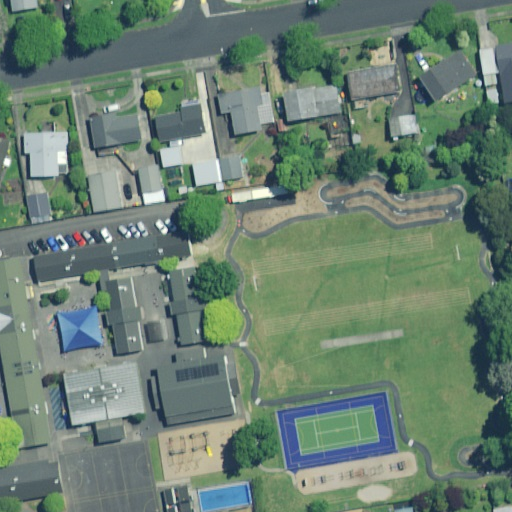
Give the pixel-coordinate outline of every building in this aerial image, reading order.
[(38,8),(36,0),(11,0),(13,12),(38,8)] [(511,103),(511,44),(481,50),(488,86),(501,83),(506,104),(511,103)] [(477,76),(461,51),(421,78),(438,102),(477,76)] [(401,93),(397,66),(349,74),(355,109),(367,107),(366,98),(401,93)] [(342,113),(337,85),(285,94),(289,122),(342,113)] [(497,89),(487,91),(490,107),(500,105),(497,89)] [(257,105),(255,90),(221,95),(223,113),(234,112),(236,134),(262,131),(261,124),(275,123),(272,104),(257,105)] [(206,134),(200,101),(180,105),(181,112),(155,117),(161,143),(206,134)] [(117,119),(116,114),(90,118),(96,149),(142,141),(138,115),(117,119)] [(418,133),(414,114),(403,117),(390,120),(394,138),(418,133)] [(54,124),(44,124),(44,134),(25,134),(25,154),(32,154),(32,177),(59,177),(59,164),(68,164),(68,133),(54,133),(54,124)] [(358,131),(334,135),(336,147),(360,144),(358,131)] [(0,176),(4,166),(10,168),(13,159),(6,157),(12,141),(0,137),(0,176)] [(183,164),(180,147),(161,150),(164,168),(183,164)] [(223,181),(219,160),(217,161),(194,165),(197,186),(217,183),(218,191),(224,190),(223,181)] [(160,166),(140,169),(145,205),(166,201),(160,166)] [(122,208),(116,172),(88,177),(94,213),(122,208)] [(51,215),(47,193),(27,196),(31,218),(51,215)] [(188,230),(112,243),(117,269),(192,256),(188,230)] [(111,244),(33,257),(37,282),(115,269),(111,244)] [(51,444),(18,259),(0,261),(0,365),(15,450),(51,444)] [(194,267),(166,271),(179,349),(207,344),(194,267)] [(129,278),(101,283),(114,358),(142,353),(129,278)] [(169,341),(166,320),(148,323),(151,344),(169,341)] [(178,365),(158,368),(160,376),(153,377),(158,410),(165,408),(168,425),(234,414),(225,356),(205,360),(204,350),(176,354),(178,365)] [(135,361),(61,374),(70,427),(95,423),(98,442),(124,438),(121,418),(144,414),(135,361)] [(160,511),(149,441),(59,456),(68,511),(160,511)] [(47,459),(0,466),(0,503),(53,494),(47,459)] [(192,511),(187,481),(174,483),(178,511),(192,511)] [(176,511),(173,490),(162,492),(165,511),(176,511)]
